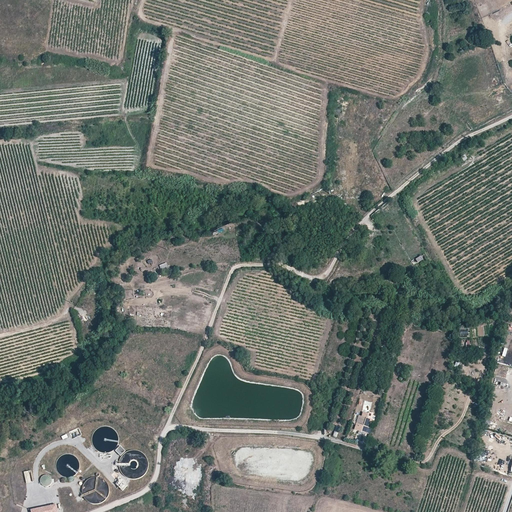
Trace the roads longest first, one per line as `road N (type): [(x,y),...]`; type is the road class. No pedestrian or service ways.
road 1 (track): [(163,435),(235,265),(324,273),(372,210),(466,136),(511,114)]
road 2 (track): [(163,435),(176,424),(290,432),(363,448)]
